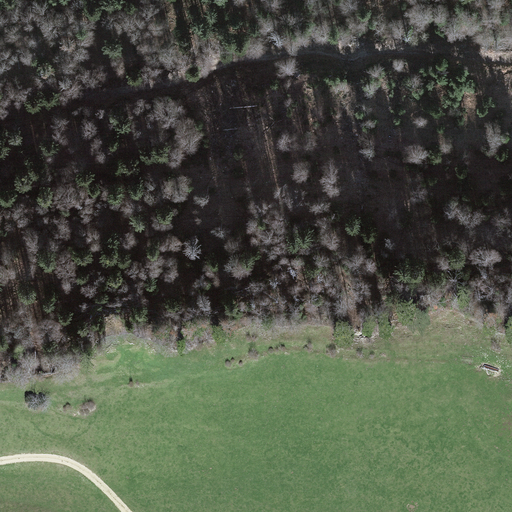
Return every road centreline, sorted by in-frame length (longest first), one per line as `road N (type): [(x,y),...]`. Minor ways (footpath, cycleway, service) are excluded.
road 1 (track): [(0,114),(261,52),(334,47),(511,57)]
road 2 (track): [(0,461),(74,464),(126,511)]
